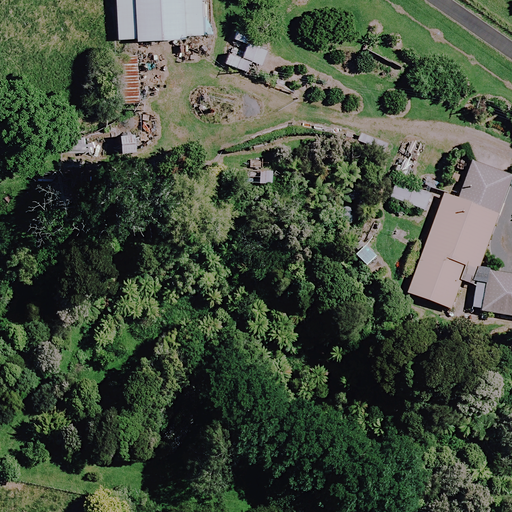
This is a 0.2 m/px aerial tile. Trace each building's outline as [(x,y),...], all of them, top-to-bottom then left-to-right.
[(205,39),(202,0),(116,0),(118,43),(205,39)] [(139,105),(138,57),(116,57),(118,106),(139,105)] [(135,137),(120,137),(120,154),(135,154),(135,137)] [(511,182),(511,178),(474,165),(460,202),(446,197),(410,296),(452,312),(467,269),(479,273),(511,182)] [(511,278),(491,274),(483,314),(511,319),(511,278)]
